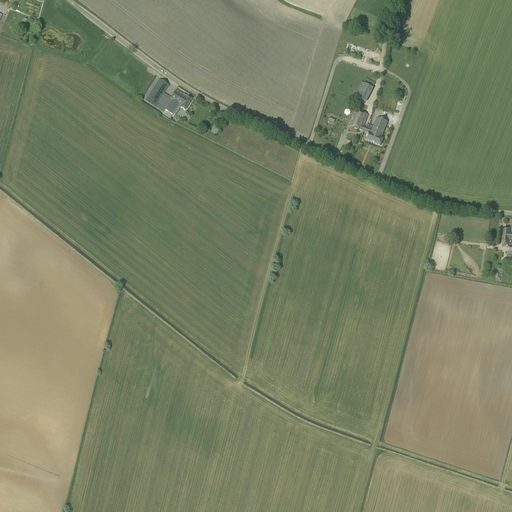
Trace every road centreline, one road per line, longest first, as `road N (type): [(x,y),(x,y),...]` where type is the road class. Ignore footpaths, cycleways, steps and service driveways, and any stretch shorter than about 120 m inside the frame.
road 1 (unclassified): [(511,214),(425,202),(218,106),(68,0)]
road 2 (track): [(377,180),(409,94),(396,75),(380,70),(384,43)]
